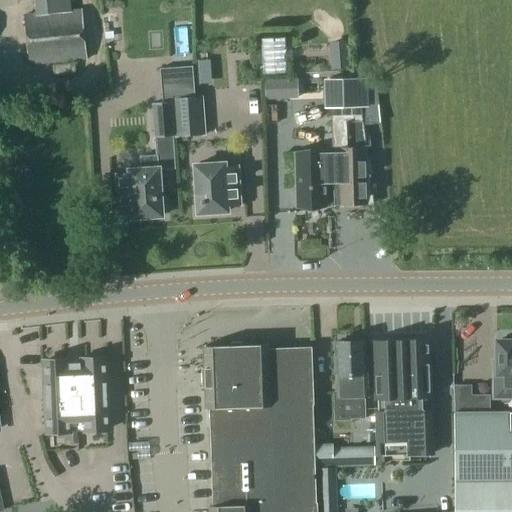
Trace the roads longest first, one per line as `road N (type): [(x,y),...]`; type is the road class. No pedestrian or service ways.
road 1 (secondary): [(0,308),(225,286),(511,285)]
road 2 (unknown): [(8,307),(9,375),(39,480)]
